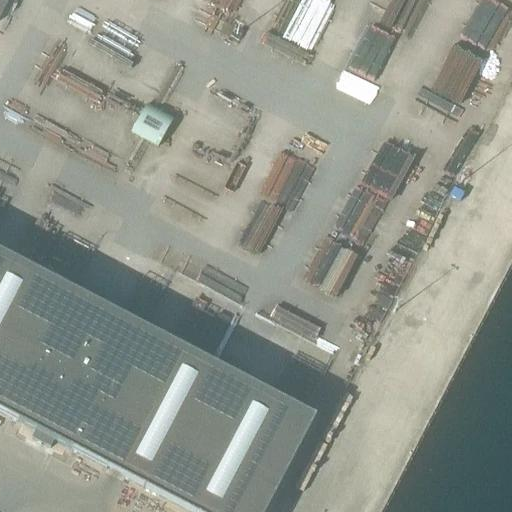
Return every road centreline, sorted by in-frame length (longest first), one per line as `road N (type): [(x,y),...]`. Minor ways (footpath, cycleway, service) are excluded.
road 1 (unknown): [(127,0),(370,113),(293,257),(265,263),(213,248),(0,139)]
road 2 (unclassified): [(327,511),(511,158)]
